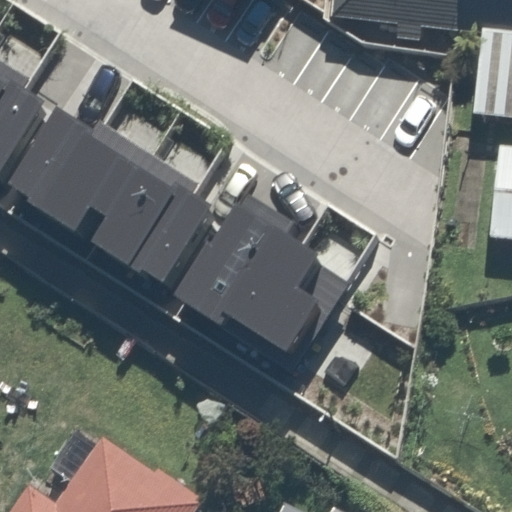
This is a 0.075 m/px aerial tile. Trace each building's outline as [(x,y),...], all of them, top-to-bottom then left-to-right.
[(474,127),(511,128),(511,0),(338,0),(337,30),(396,32),(396,47),(423,48),(424,34),(478,36),(474,127)] [(148,106),(102,81),(73,132),(59,124),(33,170),(93,203),(148,106)] [(511,241),(511,155),(494,155),(490,241),(511,241)] [(380,236),(251,222),(242,304),(371,318),(380,236)] [(201,511),(206,506),(104,437),(59,504),(29,483),(9,511),(201,511)]
